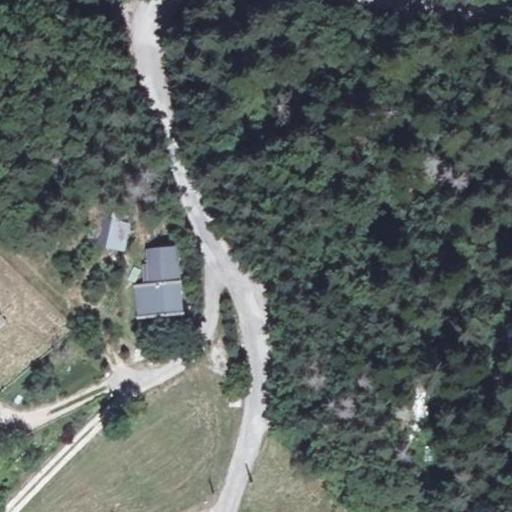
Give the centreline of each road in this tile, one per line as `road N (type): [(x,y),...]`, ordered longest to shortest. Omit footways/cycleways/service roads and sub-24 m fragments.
road 1 (track): [(241,0),(266,19),(360,56),(511,103)]
road 2 (unclassified): [(151,0),(144,20),(174,157),(225,266)]
road 3 (residential): [(225,266),(250,316),(263,377),(224,511)]
road 4 (unknown): [(0,421),(32,430),(106,389),(120,384),(135,393)]
road 5 (unclassified): [(511,2),(461,9),(392,0)]
